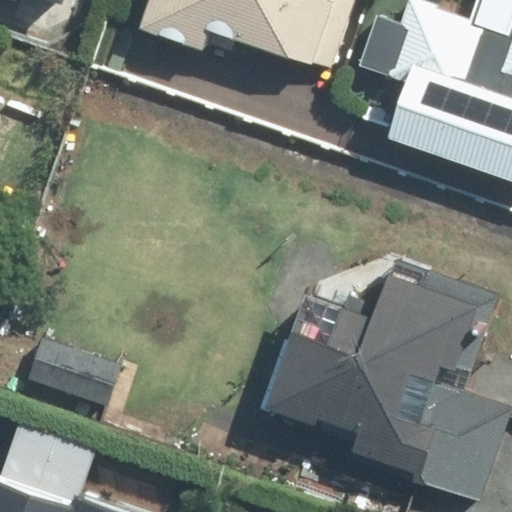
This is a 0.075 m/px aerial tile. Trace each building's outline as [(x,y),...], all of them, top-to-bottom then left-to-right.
[(348,0),(155,0),(144,35),(319,91),(348,0)] [(511,0),(404,0),(370,103),(511,149),(511,0)] [(0,318),(28,237),(0,227),(0,318)] [(366,348),(293,322),(254,433),(447,501),(511,319),(511,311),(394,270),(366,348)] [(129,362),(37,330),(22,373),(114,405),(129,362)] [(94,481),(2,450),(0,455),(0,511),(138,511),(90,496),(94,481)]
